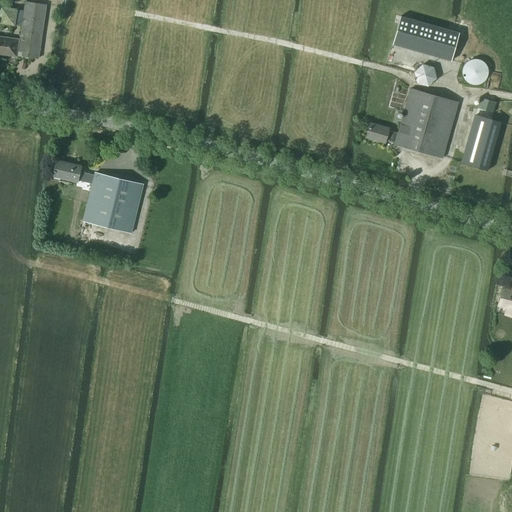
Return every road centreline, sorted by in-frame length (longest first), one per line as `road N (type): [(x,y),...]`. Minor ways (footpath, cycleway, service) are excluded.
road 1 (track): [(511,392),(25,259),(0,242)]
road 2 (unclassified): [(511,229),(217,149),(0,102)]
